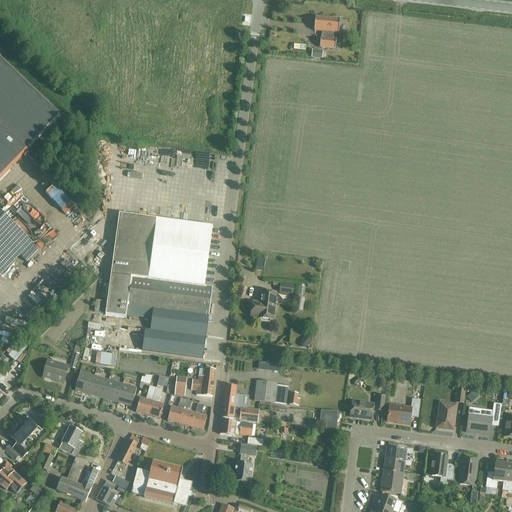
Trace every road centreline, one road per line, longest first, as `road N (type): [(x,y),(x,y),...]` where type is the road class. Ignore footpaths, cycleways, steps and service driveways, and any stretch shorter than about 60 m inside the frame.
road 1 (unclassified): [(259,0),(210,446)]
road 2 (residential): [(345,511),(363,431),(511,451)]
road 3 (residential): [(0,415),(30,396),(125,427)]
